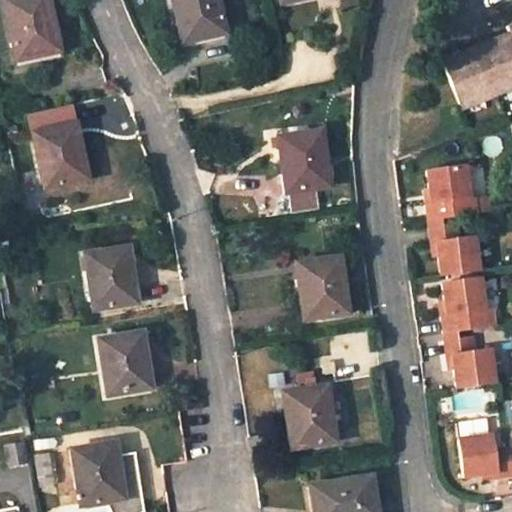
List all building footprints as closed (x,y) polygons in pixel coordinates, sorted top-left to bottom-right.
[(57,46),(46,0),(3,0),(17,59),(33,55),(32,51),(57,46)] [(224,32),(217,0),(173,0),(181,35),(204,31),(205,36),(224,32)] [(511,36),(510,31),(480,43),(500,94),(511,89),(511,87),(511,85),(511,84),(511,36)] [(480,43),(440,59),(460,106),(477,99),(479,103),(500,94),(480,43)] [(461,111),(479,103),(477,99),(460,106),(461,111)] [(68,123),(31,131),(43,187),(82,179),(78,163),(83,161),(77,134),(71,136),(68,123)] [(320,130),(277,136),(283,173),(288,173),(290,192),(296,191),(321,187),(328,186),(320,130)] [(466,199),(461,165),(424,170),(422,170),(425,190),(426,204),(422,205),(424,222),(425,221),(440,219),(474,215),(472,198),(466,199)] [(321,187),(296,191),(299,209),(325,205),(321,187)] [(426,230),(441,228),(440,219),(425,221),(426,230)] [(478,271),(473,238),(457,239),(455,226),(441,228),(426,230),(425,230),(427,244),(432,243),(434,255),(437,277),(478,271)] [(123,247),(84,253),(93,309),(132,303),(129,286),(134,285),(129,258),(125,259),(123,247)] [(348,312),(339,256),(301,262),(303,275),(297,277),(300,302),(305,302),(308,318),(348,312)] [(482,313),(478,284),(443,289),(445,304),(443,304),(443,305),(445,320),(440,320),(442,334),(489,327),(487,313),(482,313)] [(135,332),(98,339),(107,394),(145,387),(142,369),(147,368),(142,344),(137,344),(135,332)] [(495,384),(491,351),(477,353),(474,339),(446,343),(448,359),(453,359),(455,370),(457,389),(495,384)] [(335,442),(326,385),(286,391),(288,405),(283,406),(287,432),(291,431),(293,448),(335,442)] [(492,436),(459,440),(464,478),(481,475),(495,473),(496,473),(496,479),(511,476),(511,465),(511,463),(510,448),(494,450),(492,436)] [(141,511),(144,511),(134,452),(117,455),(114,441),(70,449),(79,505),(106,501),(107,505),(110,511),(141,511)] [(495,473),(481,475),(482,481),(496,479),(496,473),(495,473)] [(375,511),(370,475),(310,486),(313,505),(317,504),(318,511),(375,511)]
